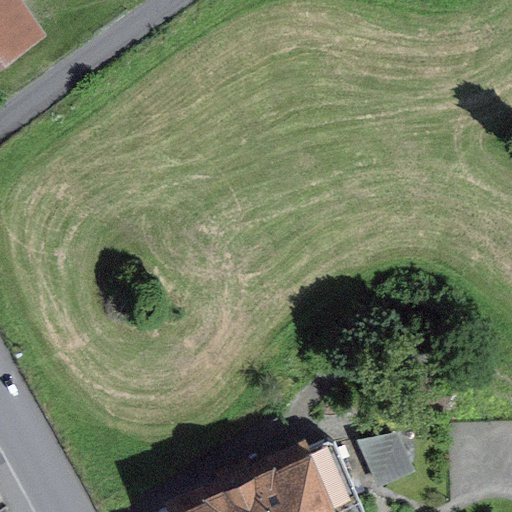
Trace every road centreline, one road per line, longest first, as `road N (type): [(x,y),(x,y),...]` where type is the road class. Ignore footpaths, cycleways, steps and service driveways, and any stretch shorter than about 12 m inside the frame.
road 1 (residential): [(170,0),(0,125)]
road 2 (residential): [(63,511),(0,394)]
